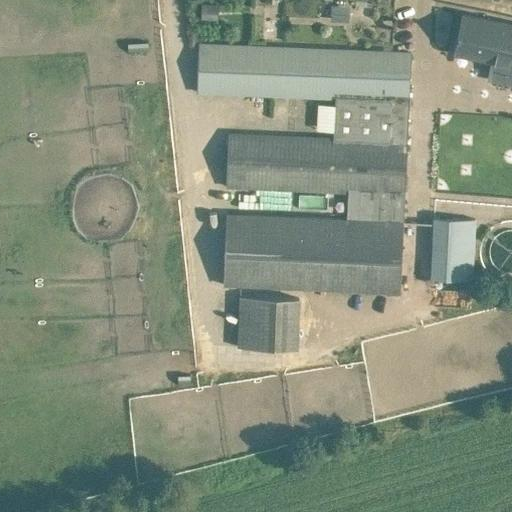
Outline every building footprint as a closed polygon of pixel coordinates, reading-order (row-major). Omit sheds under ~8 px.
[(202,0),(202,18),(217,18),(216,0),(202,0)] [(511,24),(461,14),(453,54),(491,61),(487,80),(511,84),(511,24)] [(198,41),(196,92),(333,97),(333,96),(335,96),(333,134),(228,130),(226,186),(348,190),(347,215),(227,209),(224,285),(399,293),(406,136),(407,137),(408,121),(411,50),(198,41)] [(74,62),(74,42),(37,42),(37,62),(74,62)] [(434,217),(432,277),(471,278),(474,218),(434,217)] [(240,294),(238,344),(298,346),(299,296),(240,294)] [(88,462),(90,472),(78,475),(82,492),(119,483),(113,456),(88,462)]
